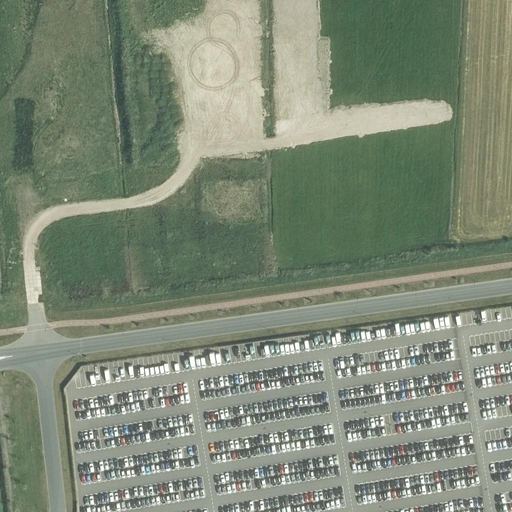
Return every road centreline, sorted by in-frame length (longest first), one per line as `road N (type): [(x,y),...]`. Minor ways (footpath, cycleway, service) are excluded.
road 1 (unclassified): [(40,352),(511,287)]
road 2 (unclassified): [(40,352),(58,511)]
